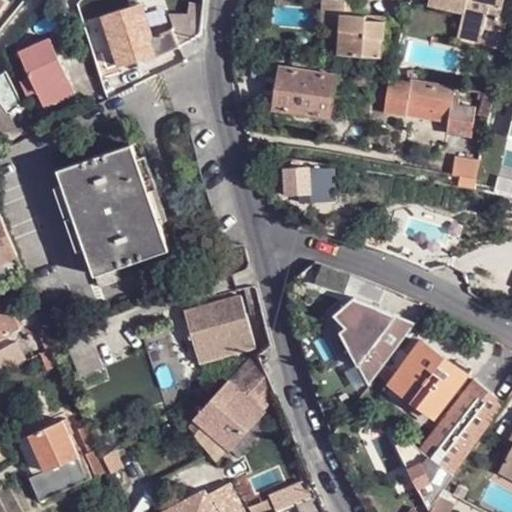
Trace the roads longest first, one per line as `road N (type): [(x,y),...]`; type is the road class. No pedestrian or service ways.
road 1 (tertiary): [(353,511),(311,423),(261,247)]
road 2 (residential): [(261,247),(300,241),(363,261),(511,332)]
road 3 (tertiary): [(261,247),(218,81),(220,0)]
